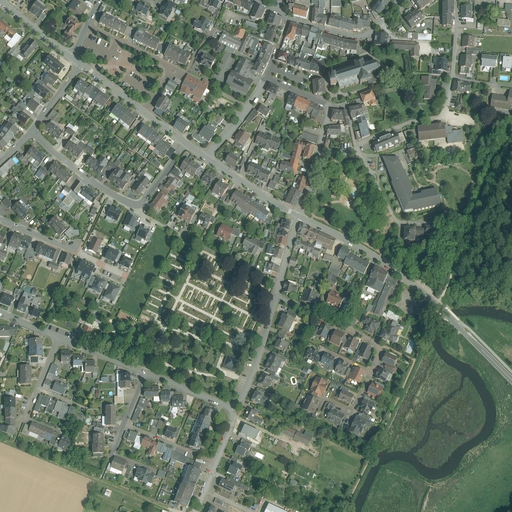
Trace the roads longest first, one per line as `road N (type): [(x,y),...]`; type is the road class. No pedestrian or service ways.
road 1 (tertiary): [(511,380),(386,261),(298,216)]
road 2 (residential): [(298,216),(329,105),(267,79)]
road 3 (residential): [(0,219),(124,274)]
road 4 (residential): [(137,205),(94,183),(32,129)]
road 5 (residential): [(400,0),(363,39),(289,19)]
